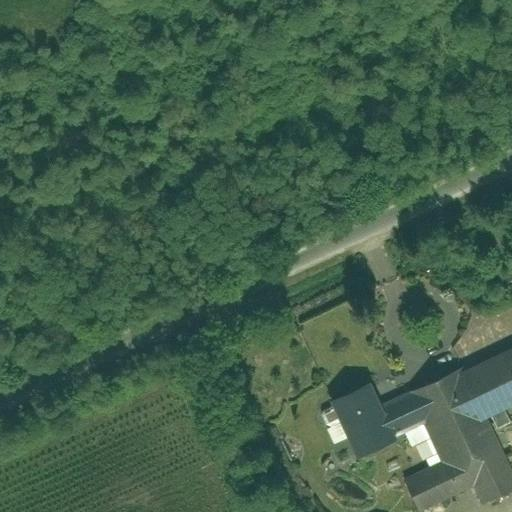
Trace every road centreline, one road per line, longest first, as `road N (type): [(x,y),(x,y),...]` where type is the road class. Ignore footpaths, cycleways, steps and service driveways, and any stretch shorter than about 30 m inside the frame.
road 1 (residential): [(0,401),(511,159)]
road 2 (unknown): [(402,210),(489,369)]
